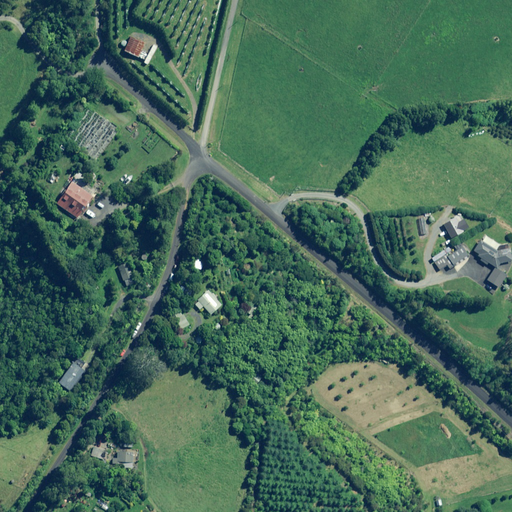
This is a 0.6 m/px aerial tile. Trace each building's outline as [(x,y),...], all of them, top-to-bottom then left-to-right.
[(132,37),(125,51),(140,57),(146,43),(132,37)] [(110,141),(119,129),(117,128),(119,125),(113,121),(111,124),(89,107),(66,139),(96,161),(110,141)] [(69,144),(65,142),(61,148),(64,151),(69,144)] [(79,219),(97,192),(77,178),(59,205),(79,219)] [(469,253),(478,258),(477,260),(484,265),(485,263),(491,266),(489,269),(490,270),(483,280),(495,288),(503,275),(492,269),(496,263),(508,260),(507,252),(502,249),(493,251),(477,241),(469,253)] [(449,251),(447,247),(430,259),(432,263),(449,251)] [(446,258),(442,261),(445,266),(449,263),(450,264),(465,255),(460,247),(445,257),(446,258)] [(135,282),(127,264),(120,267),(127,285),(135,282)] [(187,286),(183,283),(178,291),(189,298),(191,294),(185,290),(187,286)] [(223,303),(209,289),(200,298),(201,299),(199,301),(203,306),(205,304),(213,313),(223,303)] [(257,305),(251,303),(247,310),(253,312),(257,305)] [(190,322),(184,311),(175,316),(182,327),(190,322)] [(84,366),(76,361),(61,380),(73,390),(92,365),(87,361),(84,366)] [(102,457),(104,448),(93,446),(92,456),(102,457)] [(135,461),(135,451),(119,451),(119,457),(113,457),(113,463),(125,463),(125,461),(135,461)] [(112,495),(100,490),(96,499),(101,502),(99,506),(107,510),(110,504),(109,503),(112,495)]
